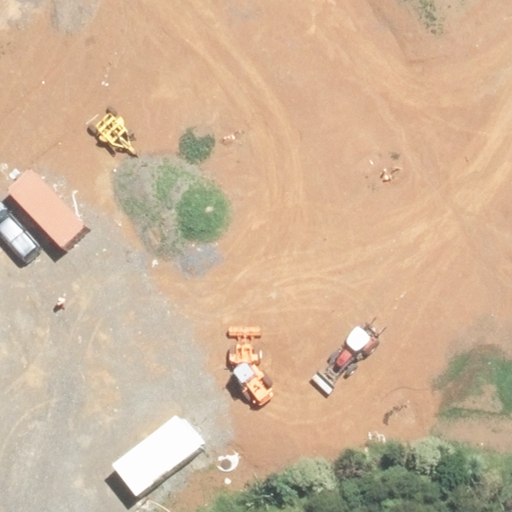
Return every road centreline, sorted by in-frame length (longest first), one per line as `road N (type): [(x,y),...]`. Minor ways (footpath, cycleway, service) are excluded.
road 1 (unknown): [(48,0),(428,345),(511,452)]
road 2 (track): [(64,511),(143,305)]
